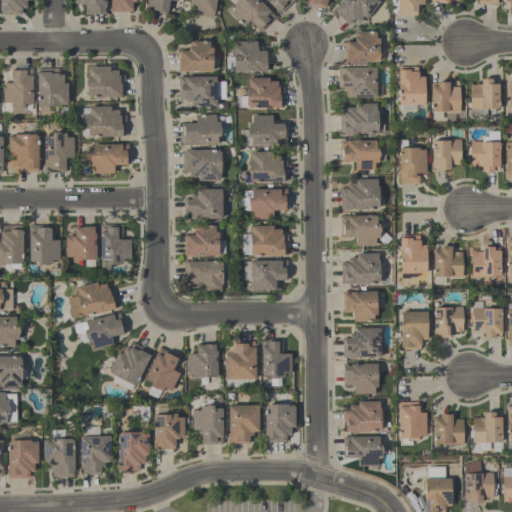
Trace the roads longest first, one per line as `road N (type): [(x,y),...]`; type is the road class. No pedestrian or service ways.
road 1 (residential): [(307,43),(313,478)]
road 2 (residential): [(0,503),(147,498),(196,476),(249,475),(313,478),(375,497),(389,511)]
road 3 (residential): [(145,46),(163,314)]
road 4 (residential): [(155,201),(0,207)]
road 5 (residential): [(163,314),(312,313)]
road 6 (residential): [(0,45),(145,46)]
